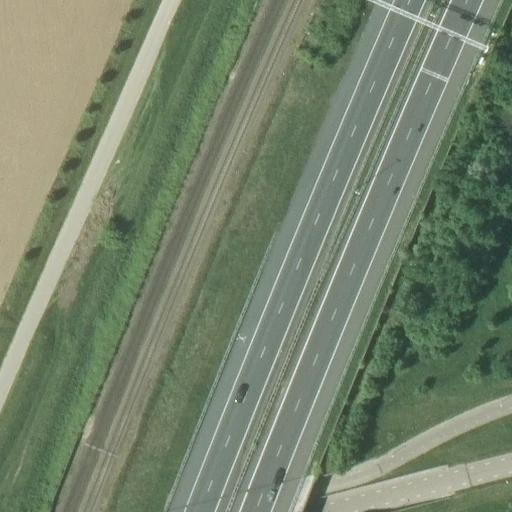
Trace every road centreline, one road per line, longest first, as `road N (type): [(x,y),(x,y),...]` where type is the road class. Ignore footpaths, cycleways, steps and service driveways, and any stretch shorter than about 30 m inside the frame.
road 1 (motorway): [(255,511),(469,0)]
road 2 (motorway): [(413,0),(199,511)]
road 3 (unclassified): [(0,390),(174,0)]
road 4 (unclassified): [(334,511),(511,468)]
